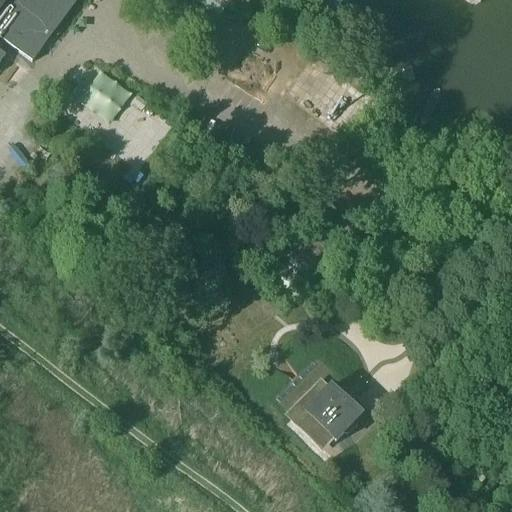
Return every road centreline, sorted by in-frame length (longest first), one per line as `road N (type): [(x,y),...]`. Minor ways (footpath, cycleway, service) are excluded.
road 1 (residential): [(511,230),(204,98),(93,25)]
road 2 (track): [(0,329),(242,511)]
road 3 (residential): [(0,110),(93,25)]
